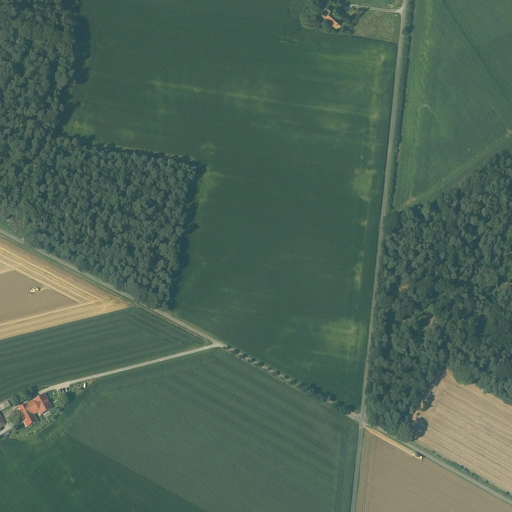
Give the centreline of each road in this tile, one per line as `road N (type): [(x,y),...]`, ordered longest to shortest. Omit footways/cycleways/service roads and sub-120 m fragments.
road 1 (unclassified): [(361,419),(405,0)]
road 2 (unclassified): [(0,231),(361,419)]
road 3 (track): [(220,343),(59,384),(15,408)]
road 4 (unclassified): [(361,419),(511,502)]
